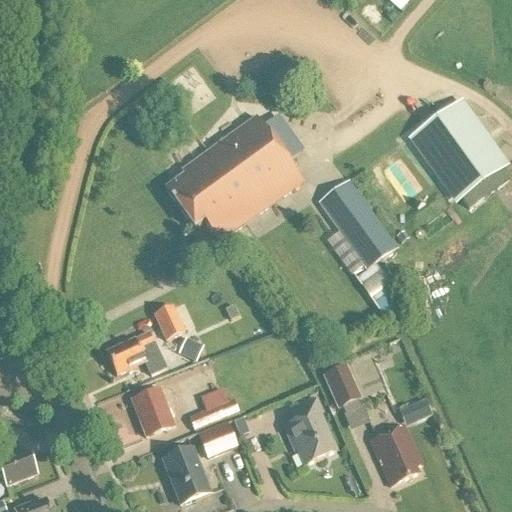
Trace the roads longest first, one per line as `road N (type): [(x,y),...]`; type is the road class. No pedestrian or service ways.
road 1 (unclassified): [(95,511),(47,406),(0,389)]
road 2 (track): [(511,131),(466,94),(385,64)]
